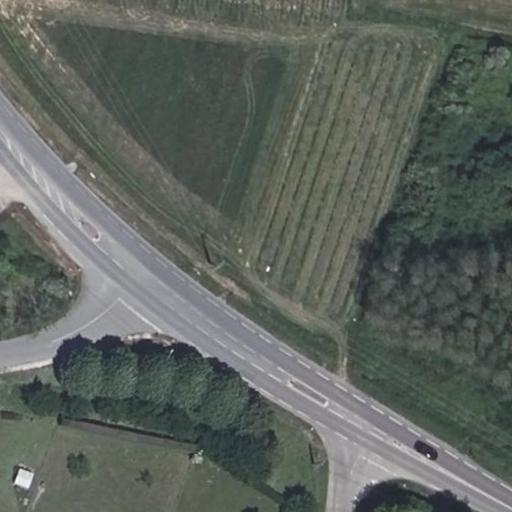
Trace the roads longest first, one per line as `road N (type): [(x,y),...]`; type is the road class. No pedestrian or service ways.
road 1 (primary): [(129,288),(368,439)]
road 2 (primary): [(378,420),(151,263)]
road 3 (primary): [(151,263),(0,102)]
road 4 (primary): [(0,141),(78,241),(129,288)]
road 5 (primary): [(368,439),(511,505)]
road 6 (primary): [(511,499),(378,420)]
road 7 (unclassified): [(0,351),(60,340),(129,288)]
